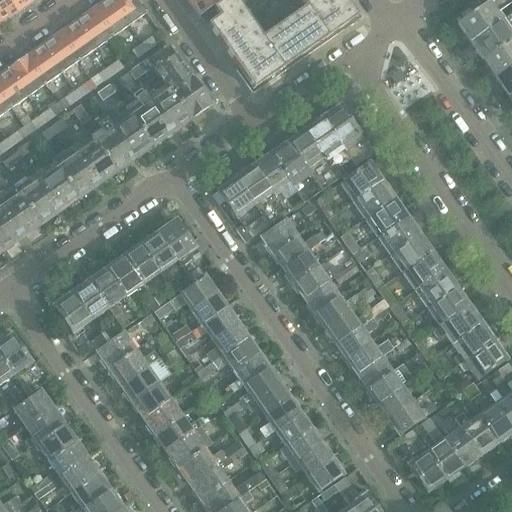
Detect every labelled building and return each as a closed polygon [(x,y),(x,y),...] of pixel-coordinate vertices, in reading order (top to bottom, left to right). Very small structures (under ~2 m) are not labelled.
[(7,0),(0,0),(0,25),(1,26),(17,14),(7,0)] [(32,0),(7,0),(17,14),(34,2),(32,0)] [(109,0),(107,0),(92,11),(112,39),(129,27),(109,0)] [(109,0),(129,27),(146,15),(135,0),(109,0)] [(188,0),(186,1),(198,18),(223,1),(224,0),(188,0)] [(249,0),(248,1),(253,7),(235,20),(223,1),(198,18),(200,20),(204,18),(207,26),(238,70),(236,71),(252,95),(253,95),(257,100),(362,27),(358,21),(361,20),(347,0),(249,0)] [(511,0),(492,0),(487,4),(495,16),(511,3),(511,0)] [(500,23),(498,20),(495,16),(487,4),(457,25),(470,44),(500,23)] [(92,11),(75,23),(95,51),(112,39),(92,11)] [(75,23),(58,35),(78,63),(95,51),(75,23)] [(511,39),(500,23),(470,44),(482,62),(511,40),(511,39)] [(58,35),(41,47),(61,75),(78,63),(58,35)] [(151,39),(142,46),(147,53),(156,46),(151,39)] [(511,40),(482,62),(495,80),(511,67),(511,40)] [(142,46),(132,53),(137,60),(147,53),(142,46)] [(41,47),(24,59),(44,87),(61,75),(41,47)] [(219,118),(211,107),(175,56),(154,71),(165,87),(190,122),(190,121),(198,133),(219,118)] [(24,59),(7,70),(27,99),(44,87),(24,59)] [(118,63),(108,69),(113,77),(123,70),(118,63)] [(138,67),(128,74),(134,82),(144,75),(138,67)] [(511,67),(495,80),(507,98),(511,94),(511,67)] [(108,69),(98,76),(103,84),(113,77),(108,69)] [(7,70),(0,75),(0,95),(10,111),(27,99),(7,70)] [(128,74),(117,82),(122,90),(134,82),(128,74)] [(84,86),(74,93),(79,100),(89,93),(84,86)] [(109,87),(97,95),(103,103),(115,94),(109,87)] [(190,122),(165,87),(154,94),(151,94),(145,98),(171,135),(180,129),(182,129),(187,125),(188,123),(190,122)] [(142,110),(131,117),(152,148),(154,147),(157,147),(162,143),(162,141),(171,135),(145,98),(140,91),(133,97),(142,110)] [(74,93),(65,100),(70,107),(79,100),(74,93)] [(0,95),(0,117),(10,111),(0,95)] [(81,107),(72,113),(82,126),(90,120),(81,107)] [(327,114),(328,116),(321,120),(348,159),(348,160),(355,169),(367,160),(368,159),(368,158),(369,157),(370,155),(370,154),(370,152),(369,151),(368,149),(339,108),(337,109),(336,107),(327,114)] [(50,110),(40,117),(46,124),(55,117),(50,110)] [(111,112),(103,117),(134,161),(142,155),(145,155),(150,151),(151,149),(152,148),(131,117),(120,125),(111,112)] [(40,117),(31,124),(36,131),(46,124),(40,117)] [(103,117),(95,123),(104,136),(94,143),(115,174),(117,173),(119,173),(124,169),(125,167),(134,161),(103,117)] [(309,126),(310,128),(304,132),(338,180),(345,175),(338,166),(348,160),(348,159),(321,120),(320,121),(319,119),(309,126)] [(61,121),(54,126),(58,133),(65,128),(61,121)] [(54,126),(41,135),(46,141),(58,133),(54,126)] [(288,143),(287,144),(321,192),(338,180),(304,132),(298,136),(297,135),(287,142),(288,143)] [(16,134),(7,141),(12,148),(21,141),(16,134)] [(115,174),(94,143),(83,151),(74,138),(66,143),(96,187),(105,181),(107,181),(112,177),(113,175),(115,174)] [(7,141),(0,145),(0,152),(2,155),(12,148),(7,141)] [(67,162),(57,169),(78,200),(79,199),(82,199),(87,195),(88,193),(96,187),(66,143),(58,149),(67,162)] [(276,152),(270,156),(303,204),(321,192),(287,144),(286,145),(284,143),(275,150),(276,152)] [(23,147),(17,152),(22,159),(28,155),(23,147)] [(14,154),(2,163),(7,170),(20,162),(14,154)] [(303,204),(270,156),(268,157),(267,155),(258,162),(259,164),(252,168),(285,217),(303,204)] [(36,164),(29,169),(59,213),(68,207),(70,207),(75,203),(76,201),(78,200),(57,169),(46,177),(36,164)] [(369,165),(339,186),(352,204),(382,183),(376,176),(377,173),(373,168),(371,167),(369,165)] [(235,178),(236,179),(235,180),(269,229),(285,217),(252,168),(246,172),(245,171),(235,178)] [(29,169),(21,175),(30,188),(19,196),(40,226),(42,225),(45,225),(50,221),(50,219),(59,213),(29,169)] [(218,190),(219,191),(217,192),(241,227),(235,231),(245,245),(269,229),(235,180),(229,184),(228,183),(218,190)] [(394,201),(393,199),(393,196),(390,191),(387,191),(382,183),(352,204),(365,222),(394,201)] [(0,192),(0,209),(21,239),(29,233),(32,233),(37,230),(38,228),(40,226),(19,196),(8,203),(0,192)] [(329,202),(325,196),(324,195),(316,201),(315,205),(319,210),(329,202)] [(394,201),(365,222),(377,239),(406,219),(401,211),(402,208),(398,203),(395,203),(394,201)] [(306,208),(301,212),(307,221),(317,214),(313,208),(306,208)] [(0,209),(0,249),(2,252),(4,251),(6,251),(11,248),(12,245),(21,239),(0,209)] [(333,217),(327,221),(333,230),(339,226),(333,217)] [(418,235),(418,232),(414,227),(412,226),(406,219),(377,239),(389,257),(419,236),(418,235)] [(157,234),(177,263),(187,256),(190,260),(198,254),(175,222),(171,225),(168,224),(162,229),(161,232),(157,234)] [(265,246),(263,247),(270,257),(297,238),(286,222),(260,240),(265,246)] [(147,242),(140,246),(160,275),(177,263),(157,234),(155,236),(153,236),(148,239),(147,242)] [(347,235),(340,240),(345,247),(352,257),(358,253),(359,252),(347,235)] [(426,247),(426,244),(423,239),(420,238),(419,236),(389,257),(402,275),(431,254),(426,247)] [(297,238),(270,257),(276,266),(278,265),(282,271),(308,253),(297,238)] [(130,254),(123,259),(143,287),(160,275),(140,246),(138,248),(135,248),(130,251),(130,254)] [(282,271),(286,276),(284,278),(291,287),(318,268),(308,253),(282,271)] [(358,253),(352,257),(357,265),(363,260),(358,253)] [(438,264),(439,261),(435,257),(432,256),(431,254),(402,275),(414,293),(444,272),(438,264)] [(108,269),(106,271),(125,299),(143,287),(123,259),(116,263),(114,263),(109,266),(108,269)] [(353,266),(334,280),(338,286),(358,272),(353,266)] [(318,268),(291,287),(297,296),(299,295),(303,301),(329,283),(340,275),(335,268),(323,276),(318,268)] [(198,269),(187,277),(192,283),(202,276),(198,269)] [(371,270),(364,275),(377,293),(384,287),(371,270)] [(95,278),(88,283),(108,311),(115,321),(123,315),(116,305),(125,299),(106,271),(104,272),(101,272),(96,275),(95,278)] [(444,272),(414,293),(426,310),(456,290),(455,288),(455,285),(452,280),(449,279),(444,272)] [(205,279),(179,297),(169,303),(175,312),(185,305),(190,312),(217,293),(211,284),(209,285),(205,279)] [(174,280),(167,285),(174,295),(181,290),(174,280)] [(73,293),(71,295),(91,323),(108,311),(88,283),(82,287),(79,287),(74,291),(73,293)] [(303,301),(307,307),(305,308),(312,317),(339,298),(329,283),(303,301)] [(384,287),(377,293),(381,299),(383,302),(388,309),(389,310),(397,305),(384,287)] [(456,290),(426,310),(439,328),(468,307),(463,300),(463,297),(460,292),(457,291),(456,290)] [(339,298),(312,317),(318,326),(320,325),(324,331),(350,313),(374,296),(371,291),(356,301),(354,298),(344,305),(339,298)] [(226,309),(222,304),(224,302),(217,293),(190,312),(200,327),(226,309)] [(58,304),(53,307),(76,339),(84,334),(81,330),(91,323),(71,295),(68,297),(64,297),(58,301),(58,304)] [(151,298),(141,305),(147,314),(151,311),(153,314),(159,310),(151,298)] [(385,311),(388,309),(383,302),(366,314),(371,321),(385,311)] [(397,305),(389,310),(401,328),(409,322),(397,305)] [(468,307),(439,328),(451,346),(481,325),(480,323),(480,320),(476,316),(474,315),(468,307)] [(226,309),(200,327),(190,334),(195,341),(205,335),(211,342),(238,323),(232,314),(230,315),(226,309)] [(374,325),(388,316),(385,311),(371,321),(374,325)] [(350,313),(324,331),(325,333),(323,334),(329,342),(331,341),(335,346),(360,328),(350,313)] [(150,316),(141,323),(146,329),(154,323),(150,316)] [(243,334),(245,333),(238,323),(211,342),(221,358),(247,340),(243,334)] [(481,325),(451,346),(464,363),(493,343),(488,335),(488,332),(485,327),(482,327),(481,325)] [(186,328),(172,337),(177,344),(190,334),(186,328)] [(339,352),(337,353),(344,363),(371,343),(360,328),(335,346),(339,352)] [(413,331),(407,336),(414,346),(420,341),(413,331)] [(96,354),(101,361),(99,362),(107,372),(136,352),(124,335),(96,354)] [(100,336),(93,341),(98,349),(105,343),(100,336)] [(0,358),(13,377),(23,370),(26,374),(34,369),(11,337),(7,340),(4,339),(0,341),(0,358)] [(247,340),(221,358),(212,364),(217,373),(227,366),(232,373),(259,353),(253,344),(251,345),(247,340)] [(399,346),(395,349),(399,354),(410,347),(406,341),(399,346)] [(420,341),(414,346),(426,364),(433,359),(420,341)] [(169,343),(159,350),(164,357),(174,350),(169,343)] [(371,343),(344,363),(350,372),(352,371),(356,376),(381,358),(392,351),(386,343),(375,350),(371,343)] [(493,343),(464,363),(476,382),(506,361),(504,359),(505,356),(501,351),(498,350),(493,343)] [(136,352),(107,372),(114,382),(115,381),(120,388),(148,368),(136,352)] [(259,353),(232,373),(238,381),(228,388),(233,395),(243,388),(268,370),(264,364),(266,363),(259,353)] [(203,371),(192,355),(185,360),(196,375),(203,371)] [(0,386),(13,377),(0,358),(0,386)] [(356,376),(360,382),(358,383),(364,392),(392,373),(381,358),(356,376)] [(433,359),(426,364),(438,381),(445,377),(433,359)] [(422,365),(414,371),(418,378),(420,376),(427,371),(422,365)] [(511,371),(507,365),(497,372),(502,378),(511,371)] [(148,368),(120,388),(124,394),(122,395),(130,405),(159,385),(148,368)] [(275,379),(276,378),(271,370),(269,371),(268,370),(243,388),(247,395),(238,402),(243,410),(253,403),(279,385),(275,379)] [(437,387),(427,371),(420,376),(431,391),(437,387)] [(392,373),(364,392),(371,402),(373,401),(377,407),(402,389),(392,373)] [(192,376),(180,384),(185,391),(197,383),(192,376)] [(159,385),(130,405),(137,415),(138,414),(143,420),(171,401),(159,385)] [(279,385),(253,403),(264,418),(291,399),(284,390),(283,391),(279,385)] [(472,385),(462,392),(469,403),(480,395),(475,388),(472,385)] [(26,386),(21,389),(27,397),(32,394),(26,386)] [(377,407),(381,412),(379,413),(386,423),(413,404),(402,389),(377,407)] [(511,392),(511,393),(494,405),(511,430),(511,392)] [(40,393),(12,413),(24,430),(54,409),(47,399),(45,400),(40,393)] [(461,393),(454,398),(456,401),(458,404),(465,399),(461,393)] [(11,396),(4,401),(10,409),(17,404),(11,396)] [(291,399),(264,418),(274,433),(300,415),(296,409),(297,408),(291,399)] [(147,427),(145,428),(152,438),(182,417),(171,401),(143,420),(147,427)] [(413,404),(386,423),(392,432),(394,431),(398,437),(424,419),(413,404)] [(511,430),(494,405),(477,417),(497,445),(499,444),(502,444),(507,441),(508,438),(511,434),(511,430)] [(54,409),(24,430),(36,446),(64,427),(59,420),(61,419),(54,409)] [(445,409),(438,414),(443,420),(450,415),(445,409)] [(300,415),(274,433),(285,448),(312,429),(305,420),(304,421),(300,415)] [(235,416),(228,421),(238,436),(245,431),(246,431),(235,416)] [(182,417),(152,438),(160,448),(161,447),(166,453),(194,434),(203,427),(199,421),(189,428),(182,417)] [(477,417),(460,429),(480,457),(486,453),(489,453),(494,450),(495,447),(497,445),(477,417)] [(429,421),(421,426),(435,447),(426,453),(445,481),(447,480),(450,480),(455,477),(456,474),(463,469),(443,441),(429,421)] [(64,427),(36,446),(47,462),(77,442),(70,432),(68,433),(64,427)] [(312,429),(285,448),(279,453),(289,468),(295,464),(321,445),(317,440),(319,438),(312,429)] [(460,429),(443,441),(463,469),(465,468),(467,468),(472,465),(473,462),(480,457),(460,429)] [(411,433),(401,440),(407,448),(417,441),(411,433)] [(166,453),(170,460),(168,461),(175,471),(205,450),(194,434),(166,453)] [(8,441),(0,447),(11,463),(20,457),(8,441)] [(251,441),(245,445),(249,451),(255,446),(251,441)] [(82,453),(84,452),(77,442),(47,462),(59,479),(87,459),(82,453)] [(255,446),(249,451),(254,459),(264,452),(259,444),(255,446)] [(321,445),(295,464),(306,479),(333,459),(327,450),(325,451),(321,445)] [(205,450),(175,471),(182,481),(184,480),(188,486),(216,467),(205,450)] [(413,456),(405,462),(428,494),(432,491),(435,492),(441,487),(442,484),(445,481),(426,453),(416,460),(413,456)] [(87,459),(59,479),(70,495),(100,475),(93,465),(91,466),(87,459)] [(338,470),(340,469),(333,459),(306,479),(298,485),(309,500),(317,494),(342,476),(338,470)] [(266,462),(259,466),(270,482),(277,477),(266,462)] [(8,465),(2,470),(9,481),(16,476),(8,465)] [(193,492),(191,494),(198,504),(228,483),(216,467),(188,486),(193,492)] [(100,475),(70,495),(82,511),(110,492),(105,486),(107,485),(100,475)] [(277,477),(270,482),(280,497),(287,492),(277,477)] [(344,480),(334,487),(337,492),(339,495),(350,487),(344,480)] [(260,493),(269,487),(265,481),(257,488),(260,493)] [(228,483),(198,504),(204,511),(221,511),(239,500),(228,483)] [(333,487),(320,496),(324,502),(337,492),(334,487),(333,487)] [(287,492),(280,497),(285,503),(292,498),(288,491),(287,492)] [(342,500),(348,508),(351,511),(377,511),(363,491),(356,496),(353,492),(342,500)] [(110,492),(82,511),(81,511),(116,511),(123,507),(118,501),(116,502),(110,492)] [(325,511),(316,499),(310,503),(316,511),(325,511)] [(248,511),(239,500),(221,511),(248,511)]
